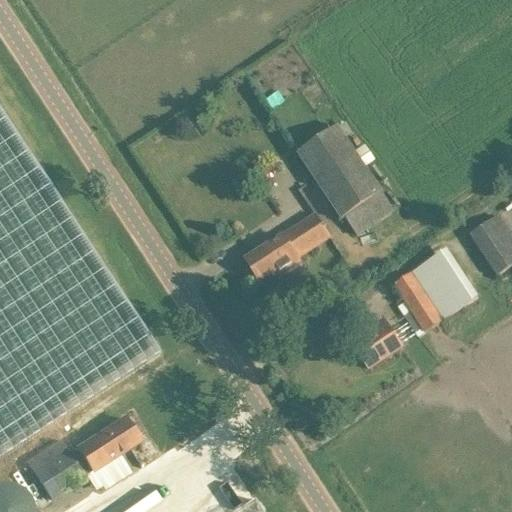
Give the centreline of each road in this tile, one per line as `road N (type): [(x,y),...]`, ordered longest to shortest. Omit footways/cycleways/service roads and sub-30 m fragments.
road 1 (tertiary): [(230,374),(0,20)]
road 2 (unclassified): [(230,374),(511,190)]
road 3 (tertiary): [(320,511),(230,374)]
